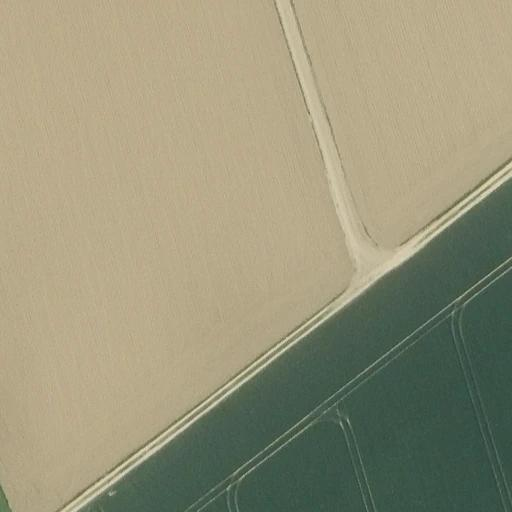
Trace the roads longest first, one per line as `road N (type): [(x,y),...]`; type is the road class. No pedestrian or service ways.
road 1 (track): [(89,511),(511,189)]
road 2 (track): [(291,0),(380,292)]
